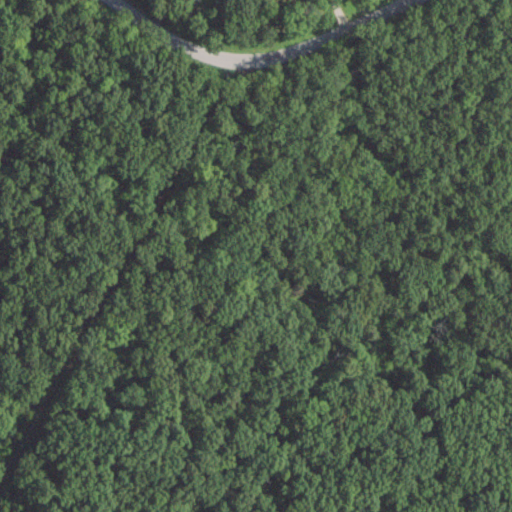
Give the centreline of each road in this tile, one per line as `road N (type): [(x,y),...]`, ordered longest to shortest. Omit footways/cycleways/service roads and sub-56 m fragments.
road 1 (residential): [(222,59),(150,226),(6,511)]
road 2 (residential): [(398,0),(303,43),(222,59),(115,0)]
